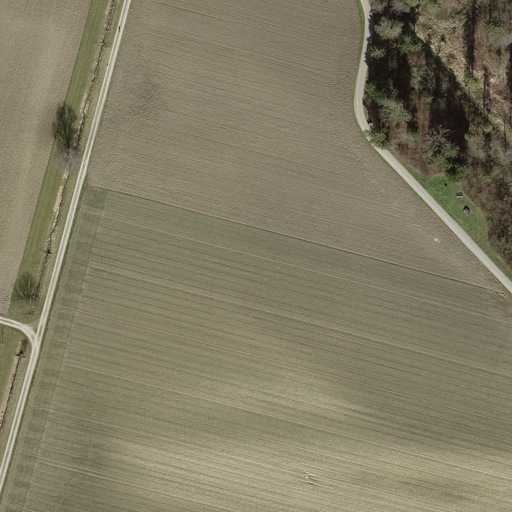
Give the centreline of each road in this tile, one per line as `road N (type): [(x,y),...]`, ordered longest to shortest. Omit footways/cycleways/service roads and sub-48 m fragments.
road 1 (track): [(129,0),(39,333)]
road 2 (track): [(363,0),(361,91),(381,147),(511,285)]
road 3 (track): [(0,483),(39,333)]
